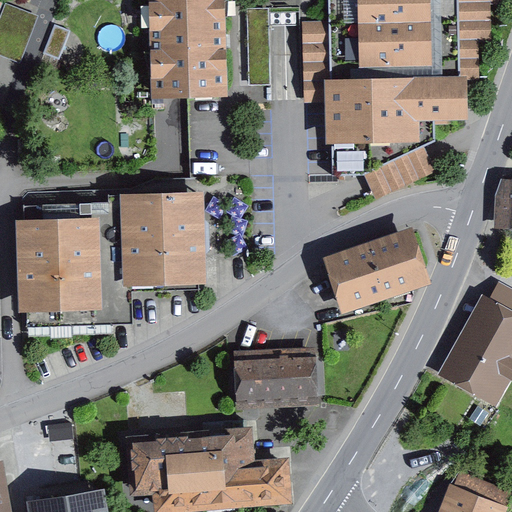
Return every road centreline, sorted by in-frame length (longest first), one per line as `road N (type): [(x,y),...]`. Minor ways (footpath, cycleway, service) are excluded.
road 1 (residential): [(0,419),(171,351),(328,244),(391,212),(428,206),(471,214)]
road 2 (secondary): [(322,505),(416,348),(471,214)]
road 3 (secondary): [(471,214),(511,98)]
